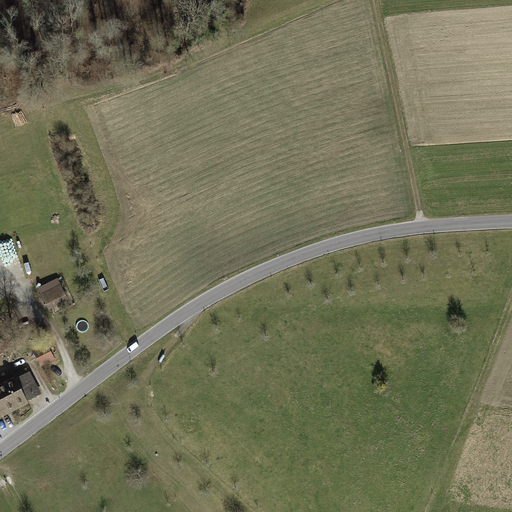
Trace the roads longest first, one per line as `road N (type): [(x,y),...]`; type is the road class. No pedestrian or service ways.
road 1 (tertiary): [(0,451),(193,307),(255,274),(378,234),(511,222)]
road 2 (track): [(422,227),(374,0)]
